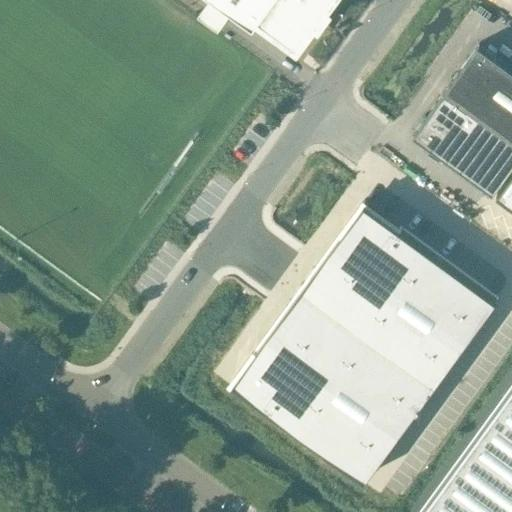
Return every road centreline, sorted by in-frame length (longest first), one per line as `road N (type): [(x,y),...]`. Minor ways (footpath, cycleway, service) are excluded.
road 1 (unclassified): [(100,413),(398,0)]
road 2 (unclassified): [(236,511),(100,413)]
road 3 (unclassified): [(100,413),(0,340)]
